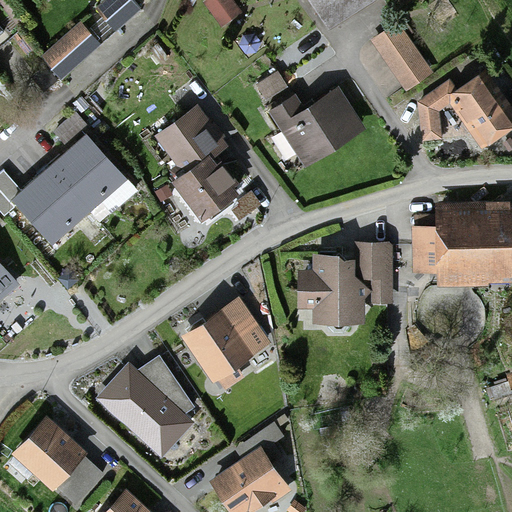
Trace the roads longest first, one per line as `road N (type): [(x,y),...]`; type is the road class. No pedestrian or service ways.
road 1 (residential): [(50,360),(126,329),(253,245),(326,213),(431,185),(511,178)]
road 2 (residential): [(0,148),(149,19),(158,0)]
road 3 (residential): [(50,360),(64,396),(193,511)]
